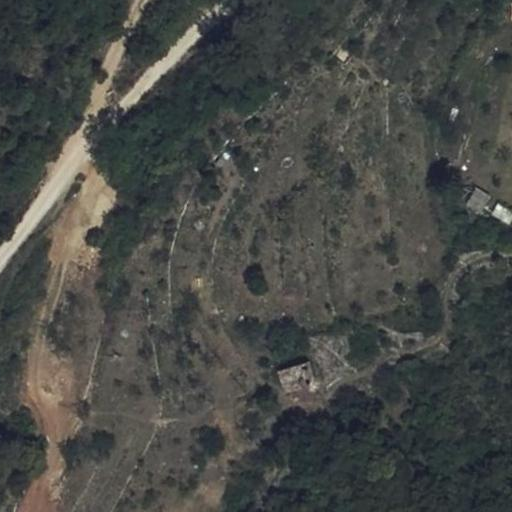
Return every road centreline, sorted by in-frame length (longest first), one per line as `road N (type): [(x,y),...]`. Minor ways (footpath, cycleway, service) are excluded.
road 1 (track): [(248,511),(329,391),(388,358),(440,342),(449,324),(449,285),(471,259),(511,260)]
road 2 (track): [(0,256),(31,212),(230,0)]
road 3 (track): [(96,140),(92,98),(146,0)]
